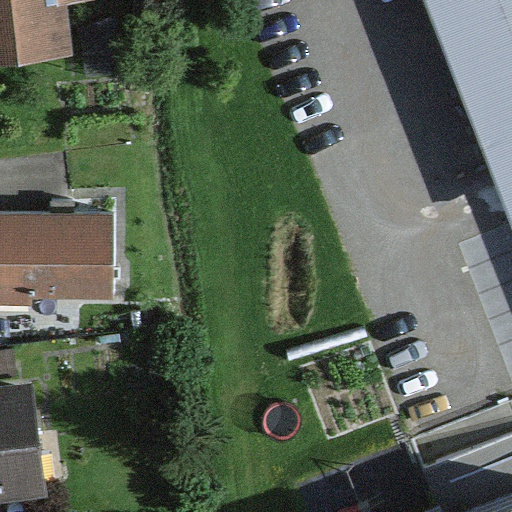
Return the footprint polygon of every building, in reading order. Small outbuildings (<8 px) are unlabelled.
[(0,0),(0,64),(66,57),(60,0),(0,0)] [(511,125),(511,0),(433,0),(484,136),(511,125)] [(112,213),(0,212),(0,298),(112,299),(112,213)] [(0,499),(36,495),(18,354),(0,356),(0,499)] [(511,511),(511,496),(474,511),(511,511)]
